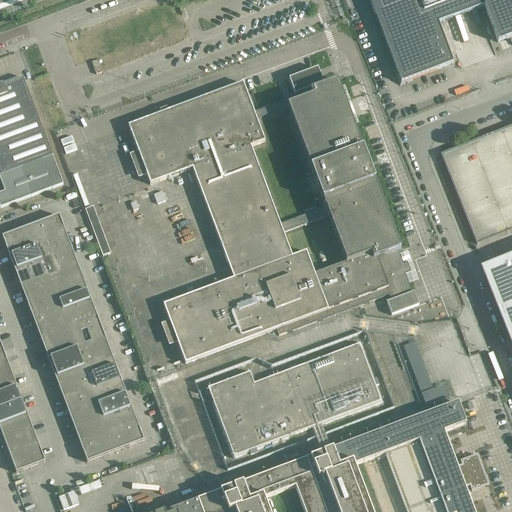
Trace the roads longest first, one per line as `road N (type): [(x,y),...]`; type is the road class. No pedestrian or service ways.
road 1 (unclassified): [(511,381),(421,166),(419,143),(511,101)]
road 2 (unknown): [(77,108),(142,296)]
